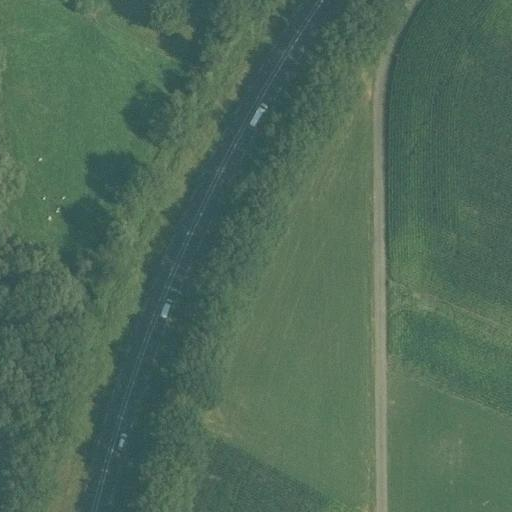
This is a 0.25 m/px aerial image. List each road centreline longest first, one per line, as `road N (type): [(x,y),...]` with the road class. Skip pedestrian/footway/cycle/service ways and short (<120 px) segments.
road 1 (primary): [(95,511),(165,302),(210,203),(329,0)]
road 2 (unclassified): [(380,511),(375,150),(384,71),(420,0)]
